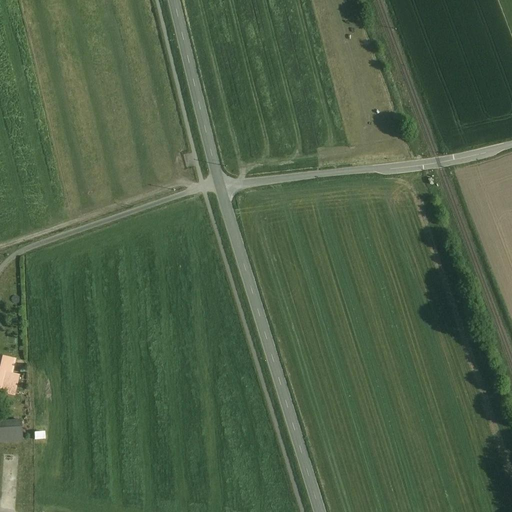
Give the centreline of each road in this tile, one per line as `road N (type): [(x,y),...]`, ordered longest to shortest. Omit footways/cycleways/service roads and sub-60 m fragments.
road 1 (tertiary): [(219,185),(319,511)]
road 2 (unclassified): [(219,185),(438,162),(511,146)]
road 3 (tertiary): [(174,0),(219,185)]
